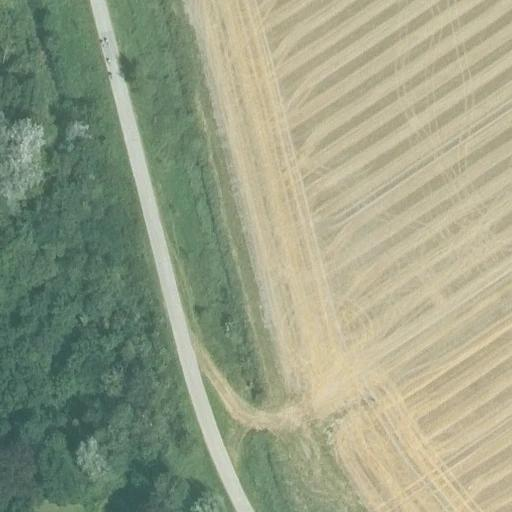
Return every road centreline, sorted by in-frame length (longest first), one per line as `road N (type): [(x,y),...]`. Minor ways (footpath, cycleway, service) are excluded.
road 1 (unclassified): [(245,511),(178,327),(95,0)]
road 2 (track): [(6,0),(68,182),(82,260),(72,287)]
